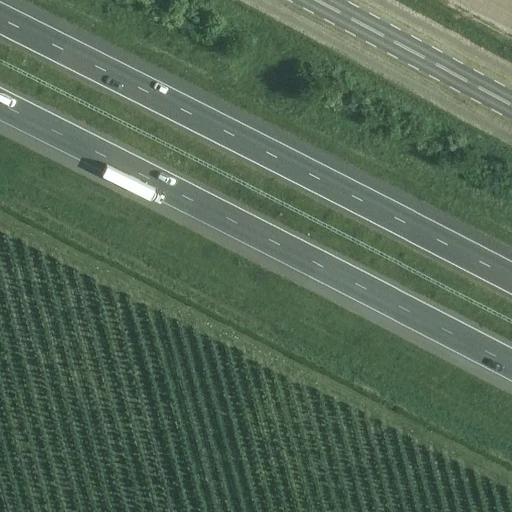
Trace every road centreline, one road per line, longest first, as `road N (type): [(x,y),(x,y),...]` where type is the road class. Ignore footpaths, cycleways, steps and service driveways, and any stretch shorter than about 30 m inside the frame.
road 1 (motorway): [(511,285),(0,14)]
road 2 (motorway): [(0,101),(511,359)]
road 3 (primary): [(511,101),(324,0)]
